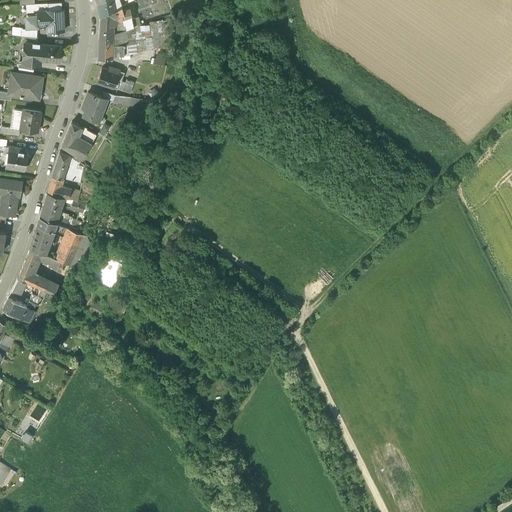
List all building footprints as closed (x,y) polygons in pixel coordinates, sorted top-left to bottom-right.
[(118,0),(100,0),(97,2),(100,16),(121,6),(119,2),(118,0)] [(35,4),(26,4),(27,12),(34,12),(34,11),(37,11),(48,10),(48,3),(35,4)] [(123,11),(121,6),(100,16),(98,38),(112,35),(111,25),(117,25),(116,21),(125,19),(127,19),(132,18),(130,9),(123,11)] [(48,10),(37,11),(38,16),(38,27),(46,26),(47,32),(64,31),(63,9),(62,9),(48,10)] [(38,16),(27,16),(28,29),(38,28),(38,27),(38,16)] [(125,19),(125,24),(133,22),(134,27),(135,27),(142,24),(140,19),(132,21),(128,21),(127,19),(125,19)] [(134,27),(126,30),(126,31),(124,31),(126,42),(136,42),(135,27),(134,27)] [(22,29),(13,28),(12,35),(25,36),(37,37),(37,31),(22,30),(22,29)] [(124,31),(115,33),(116,44),(126,42),(124,31)] [(112,35),(98,38),(98,59),(113,59),(113,57),(130,56),(130,45),(113,46),(112,35)] [(37,37),(25,36),(25,43),(31,44),(37,45),(37,37)] [(31,44),(25,43),(23,62),(23,63),(32,64),(40,64),(40,60),(40,51),(31,50),(31,44)] [(61,46),(41,44),(40,51),(40,60),(60,62),(61,46)] [(32,64),(23,63),(23,62),(19,62),(19,68),(32,70),(32,64)] [(120,72),(109,68),(108,71),(102,69),(97,83),(114,89),(116,85),(120,72)] [(42,78),(11,73),(8,93),(11,93),(11,95),(12,95),(20,96),(20,97),(22,98),(23,97),(39,99),(42,78)] [(134,85),(127,82),(126,85),(123,92),(130,95),(134,85)] [(121,84),(118,86),(116,85),(114,89),(123,92),(126,85),(121,84)] [(8,93),(0,91),(0,99),(11,101),(12,95),(11,95),(11,93),(8,93)] [(103,99),(88,93),(82,108),(86,109),(84,115),(90,118),(90,119),(101,124),(102,122),(100,122),(102,116),(104,116),(109,102),(103,99)] [(109,102),(112,103),(114,97),(105,93),(103,99),(109,102)] [(148,103),(114,97),(112,103),(141,114),(148,103)] [(14,110),(11,128),(20,130),(22,112),(14,110)] [(41,113),(23,110),(22,112),(20,130),(38,132),(41,113)] [(82,129),(72,122),(62,146),(82,159),(86,153),(87,152),(87,151),(90,146),(78,139),(82,129)] [(11,128),(7,128),(6,134),(19,136),(20,130),(11,128)] [(95,137),(82,129),(78,139),(90,146),(95,137)] [(24,150),(10,147),(8,155),(3,154),(1,164),(7,165),(6,167),(24,170),(26,153),(24,153),(24,150)] [(69,155),(60,152),(52,176),(62,179),(69,155)] [(83,172),(76,170),(73,182),(80,183),(83,172)] [(62,179),(52,176),(50,184),(61,187),(63,179),(62,179)] [(22,182),(0,178),(0,190),(3,191),(0,208),(0,213),(7,215),(14,216),(17,196),(19,197),(22,182)] [(61,187),(50,184),(47,192),(63,197),(65,188),(61,187)] [(80,192),(65,188),(63,197),(77,202),(80,192)] [(63,198),(47,192),(40,217),(55,222),(57,217),(63,198)] [(85,206),(73,201),(70,209),(82,214),(85,206)] [(55,222),(40,217),(36,230),(34,236),(32,242),(32,243),(30,249),(38,253),(43,254),(55,223),(55,222)] [(68,221),(57,217),(55,222),(55,223),(66,227),(68,221)] [(68,229),(55,258),(65,263),(70,265),(80,270),(90,245),(87,237),(68,229)] [(125,252),(109,245),(95,276),(114,284),(125,257),(124,256),(125,252)] [(43,254),(38,253),(30,249),(28,255),(36,259),(58,268),(59,266),(63,268),(65,263),(55,258),(51,257),(43,254)] [(36,259),(28,255),(18,279),(25,282),(41,290),(43,291),(47,281),(47,280),(34,273),(36,268),(34,268),(35,267),(33,266),(36,259)] [(18,279),(17,279),(12,291),(20,294),(25,282),(18,279)] [(57,286),(47,281),(43,291),(47,293),(53,296),(57,286)] [(43,291),(41,290),(38,295),(44,298),(47,293),(43,291)] [(41,300),(32,295),(29,301),(29,302),(36,305),(38,306),(41,300)] [(26,307),(8,298),(2,309),(13,315),(28,323),(33,312),(26,308),(26,307)] [(36,305),(29,302),(26,307),(26,308),(33,312),(36,305)] [(0,321),(0,341),(8,326),(0,321)] [(8,326),(4,334),(9,337),(14,328),(8,326)] [(24,432),(20,438),(28,443),(32,437),(24,432)]
